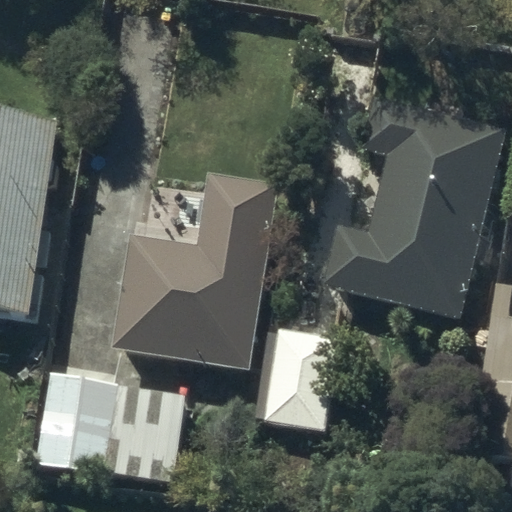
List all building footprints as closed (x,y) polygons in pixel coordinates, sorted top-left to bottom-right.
[(340,241),(325,300),(463,334),(510,145),(378,112),(364,165),(388,171),(369,248),(340,241)] [(0,363),(9,365),(14,328),(33,331),(62,137),(0,127),(0,363)] [(133,250),(115,364),(253,386),(282,199),(211,188),(200,261),(133,250)] [(511,315),(511,295),(499,294),(479,468),(511,472),(511,328),(511,329),(511,315)] [(343,355),(271,344),(255,450),(268,452),(270,436),(329,445),(343,355)] [(188,408),(52,385),(37,479),(104,490),(106,482),(174,493),(188,408)]
